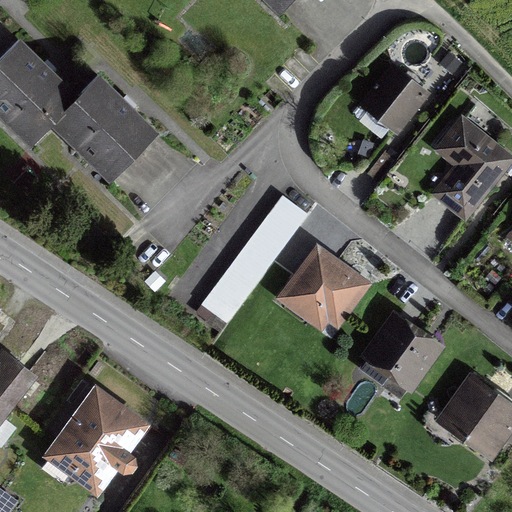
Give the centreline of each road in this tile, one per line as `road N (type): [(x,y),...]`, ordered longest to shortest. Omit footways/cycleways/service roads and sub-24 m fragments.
road 1 (residential): [(402,0),(298,109),(292,140),(302,176),(511,342)]
road 2 (secondary): [(395,511),(0,251)]
road 3 (residential): [(420,0),(511,92)]
